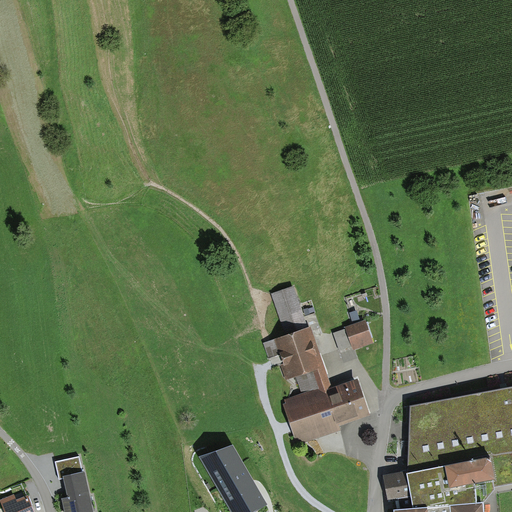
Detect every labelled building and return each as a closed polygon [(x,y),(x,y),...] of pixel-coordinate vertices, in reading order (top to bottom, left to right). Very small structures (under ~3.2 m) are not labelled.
[(294,285),(272,293),(285,332),(275,336),(289,375),(302,371),(309,392),(287,400),(299,433),(367,410),(356,377),(329,386),(294,285)] [(352,323),(333,330),(339,349),(373,338),(367,319),(361,321),(357,308),(348,311),(352,323)] [(480,500),(477,473),(511,466),(511,386),(408,405),(405,471),(384,477),(388,500),(414,498),(414,506),(397,507),(397,511),(486,511),(486,500),(480,500)] [(254,511),(267,505),(233,445),(199,457),(230,511),(254,511)] [(80,455),(54,460),(58,476),(64,474),(68,492),(61,494),(64,511),(80,511),(92,510),(80,455)] [(14,492),(0,499),(6,511),(36,511),(37,511),(28,491),(16,497),(14,492)]
